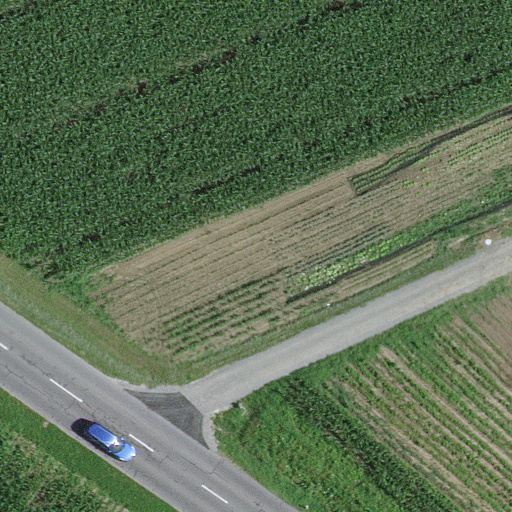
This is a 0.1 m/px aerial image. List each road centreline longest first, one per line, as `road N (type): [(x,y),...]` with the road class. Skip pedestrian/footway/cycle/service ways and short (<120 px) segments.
road 1 (track): [(511,262),(236,383),(143,445)]
road 2 (secondary): [(238,511),(0,345)]
